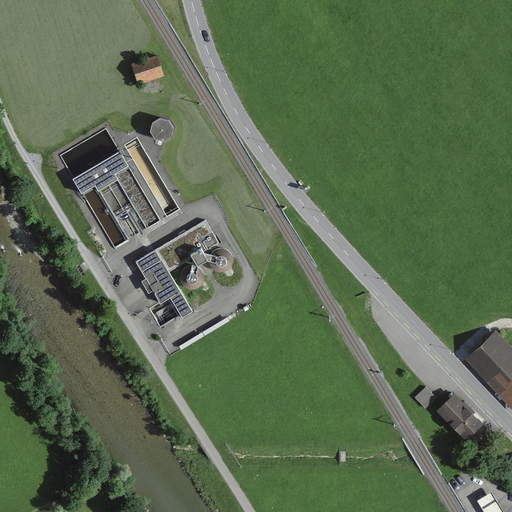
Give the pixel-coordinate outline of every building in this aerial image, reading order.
[(158,56),(131,64),(138,85),(165,76),(158,56)] [(150,132),(155,139),(164,141),(171,136),(174,128),(169,120),(160,118),(153,123),(150,132)] [(114,152),(67,180),(75,193),(79,191),(90,184),(95,191),(113,181),(109,174),(122,166),(114,152)] [(203,219),(131,261),(156,305),(168,297),(181,319),(190,313),(166,273),(217,243),(203,219)] [(511,353),(493,334),(464,361),(511,410),(511,353)] [(428,382),(417,392),(427,404),(438,394),(428,382)] [(452,393),(434,409),(462,439),(479,423),(452,393)] [(500,511),(488,493),(476,502),(481,511),(500,511)]
